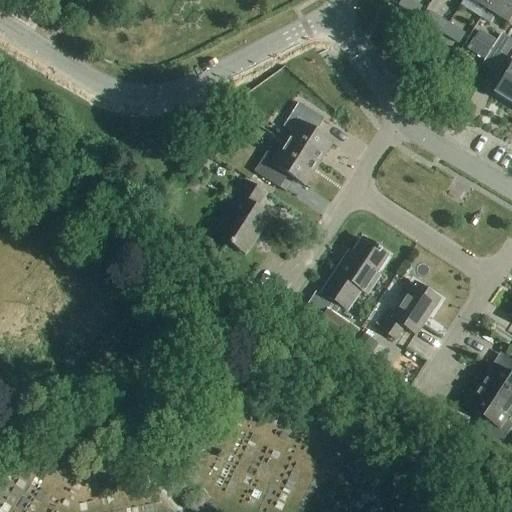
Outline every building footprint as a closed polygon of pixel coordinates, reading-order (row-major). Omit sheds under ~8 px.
[(416,19),(423,9),(409,0),(403,0),(399,7),(416,19)] [(466,0),(487,13),(495,0),(466,0)] [(511,0),(495,0),(487,13),(509,27),(511,21),(511,0)] [(443,37),(449,26),(431,14),(424,25),(443,37)] [(449,26),(443,37),(458,47),(465,36),(449,26)] [(473,41),(466,51),(484,62),(482,66),(495,74),(511,47),(511,41),(501,35),(496,44),(491,52),(473,41)] [(511,58),(508,64),(511,66),(493,96),(511,106),(511,58)] [(285,145),(318,167),(332,145),(316,134),(324,122),(299,105),(283,129),(291,134),(285,145)] [(305,187),(318,167),(285,145),(278,155),(270,150),(255,174),(279,190),(289,177),(305,187)] [(245,257),(269,219),(256,210),(265,196),(243,182),(235,197),(239,200),(215,237),(245,257)] [(387,258),(362,242),(353,257),(349,254),(321,297),(335,305),(329,314),(319,308),(311,322),(318,327),(316,330),(347,350),(358,333),(334,318),(340,309),(347,313),(360,293),(366,297),(379,279),(375,276),(387,258)] [(416,338),(439,302),(414,286),(394,317),(387,313),(375,331),(395,343),(404,331),(416,338)] [(347,350),(346,351),(363,362),(375,343),(358,332),(358,333),(347,350)] [(365,363),(364,364),(374,371),(375,370),(381,360),(370,354),(365,363)] [(511,378),(511,380),(495,369),(494,368),(480,389),(511,409),(511,378)] [(511,426),(506,422),(511,413),(511,409),(480,389),(466,410),(484,422),(478,433),(500,448),(511,429),(511,426)]
